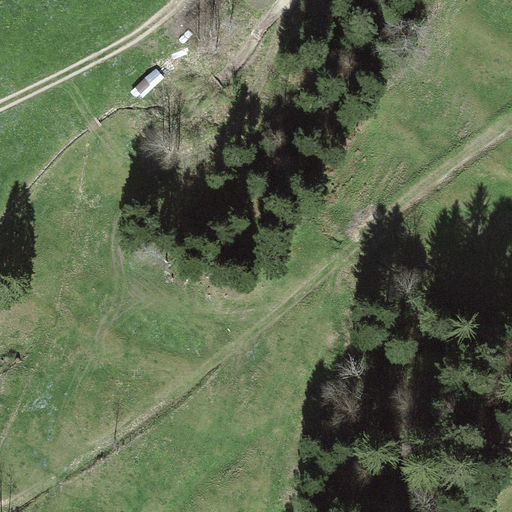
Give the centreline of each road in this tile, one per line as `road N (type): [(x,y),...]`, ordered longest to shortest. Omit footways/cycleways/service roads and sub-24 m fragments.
road 1 (track): [(0,504),(72,467),(199,376),(511,117)]
road 2 (track): [(181,0),(154,24),(0,106)]
